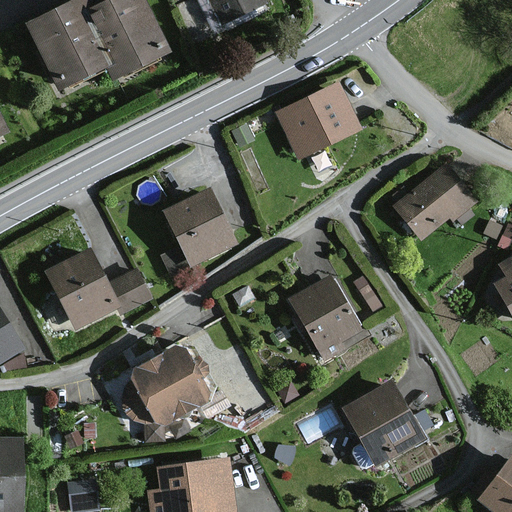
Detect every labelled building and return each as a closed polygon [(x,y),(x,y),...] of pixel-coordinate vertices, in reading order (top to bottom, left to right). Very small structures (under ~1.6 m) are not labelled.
[(165,51),(140,0),(110,0),(96,7),(92,0),(77,0),(30,23),(60,86),(109,62),(115,75),(165,51)] [(260,0),(216,0),(225,18),(261,2),(260,0)] [(337,85),(280,113),(301,156),(358,128),(337,85)] [(471,202),(445,167),(397,203),(423,238),(471,202)] [(207,190),(170,207),(196,260),(233,242),(207,190)] [(115,305),(87,251),(51,270),(79,324),(115,305)] [(511,258),(501,265),(508,278),(498,283),(511,308),(511,258)] [(149,296),(138,270),(114,280),(125,306),(149,296)] [(330,279),(295,299),(327,355),(362,335),(330,279)] [(0,359),(22,346),(0,309),(0,359)] [(150,422),(164,425),(210,399),(180,346),(136,371),(128,387),(127,402),(134,417),(150,422)] [(391,385),(347,409),(378,465),(422,441),(391,385)] [(19,443),(0,442),(0,510),(18,511),(19,443)] [(511,511),(511,457),(482,497),(502,511),(511,511)] [(233,511),(225,461),(162,471),(166,490),(150,493),(152,511),(233,511)] [(94,481),(70,485),(74,510),(98,506),(94,481)]
